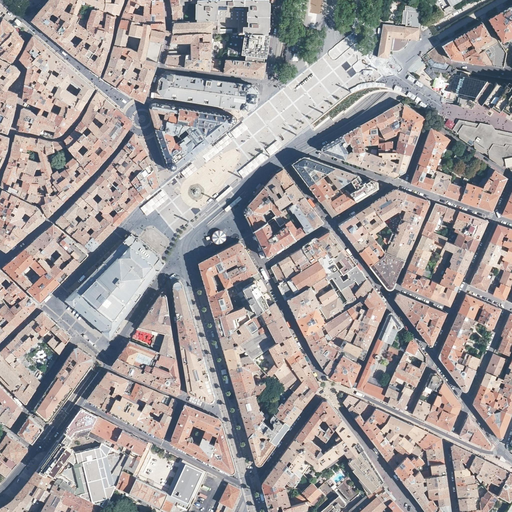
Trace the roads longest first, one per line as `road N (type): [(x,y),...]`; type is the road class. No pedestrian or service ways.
road 1 (residential): [(38,449),(105,365),(82,339),(12,432)]
road 2 (residential): [(284,0),(267,81),(160,66),(168,34)]
road 3 (residential): [(481,156),(430,125),(403,183),(496,216)]
